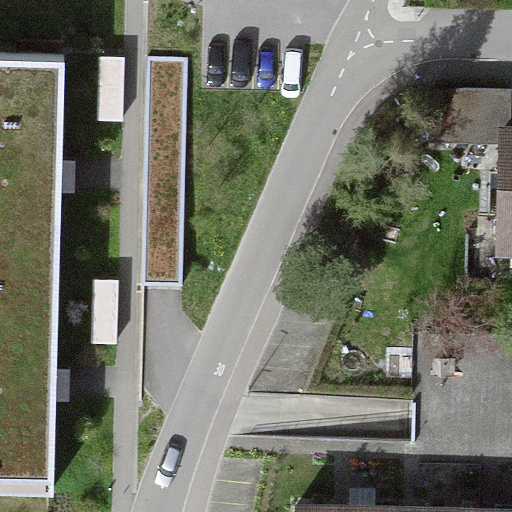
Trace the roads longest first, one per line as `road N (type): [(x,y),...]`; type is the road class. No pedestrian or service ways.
road 1 (residential): [(171,511),(230,333),(361,36)]
road 2 (residential): [(361,36),(511,38)]
